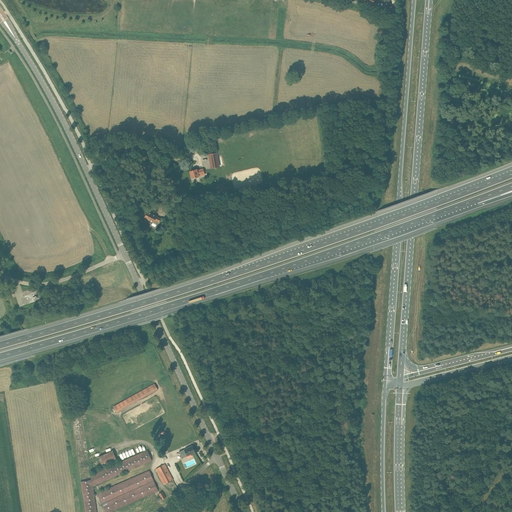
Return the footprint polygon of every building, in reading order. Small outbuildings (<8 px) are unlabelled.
[(208,154),(211,168),(219,167),(217,152),(208,154)] [(197,171),(197,169),(190,171),(192,178),(199,176),(199,177),(205,175),(203,169),(197,171)] [(157,216),(148,211),(144,218),(154,223),(155,220),(159,222),(161,218),(157,216)] [(155,384),(113,407),(116,413),(158,389),(155,384)] [(195,452),(192,446),(179,452),(182,458),(195,452)] [(92,478),(81,480),(86,511),(97,511),(93,487),(152,460),(148,450),(91,475),(92,478)] [(116,459),(113,451),(99,457),(102,465),(116,459)] [(173,480),(165,464),(156,469),(164,484),(173,480)] [(110,511),(158,491),(149,470),(97,493),(105,511),(110,511)]
